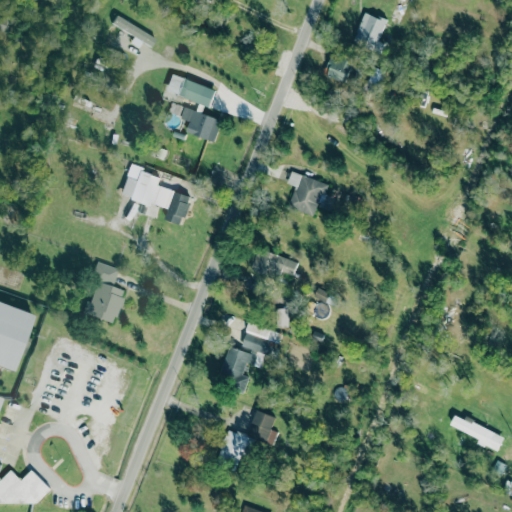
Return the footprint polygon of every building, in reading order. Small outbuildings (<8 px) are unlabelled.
[(374,47),(386,20),(365,11),(353,38),(374,47)] [(325,76),(346,82),(353,60),(332,53),(325,76)] [(165,90),(209,106),(215,90),(171,73),(165,90)] [(215,140),(221,119),(183,107),(180,118),(189,121),(186,132),(215,140)] [(157,186),(159,177),(140,171),(141,166),(130,163),(121,196),(150,204),(150,203),(167,208),(164,219),(182,224),(190,195),(157,186)] [(328,183),(291,171),(286,183),(295,186),(288,206),(313,215),(320,196),(323,197),(328,183)] [(251,269),(292,280),(297,260),(256,249),(251,269)] [(90,276),(111,285),(118,269),(96,261),(90,276)] [(125,291),(98,280),(85,311),(113,322),(125,291)] [(0,365),(13,370),(32,313),(0,302),(0,365)] [(286,308),(275,308),(276,326),(287,325),(286,308)] [(227,345),(217,384),(244,391),(248,376),(242,375),(245,363),(259,367),(263,353),(273,356),(280,331),(247,323),(240,349),(227,345)] [(267,440),(275,416),(256,409),(247,433),(267,440)] [(498,448),(503,436),(455,413),(449,426),(498,448)] [(240,455),(247,457),(254,438),(228,428),(215,460),(235,468),(240,455)] [(0,503),(35,503),(50,488),(31,469),(21,479),(11,469),(0,480),(0,503)]
